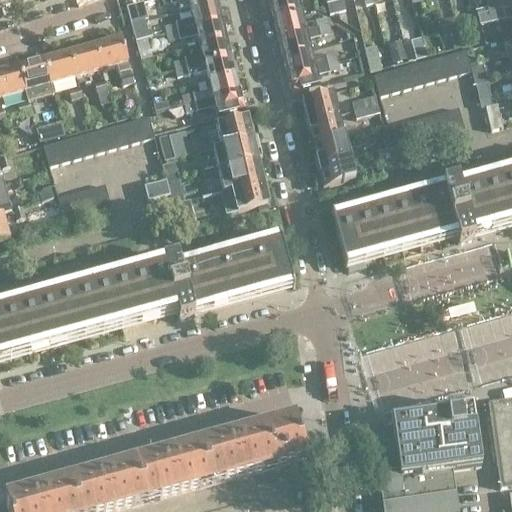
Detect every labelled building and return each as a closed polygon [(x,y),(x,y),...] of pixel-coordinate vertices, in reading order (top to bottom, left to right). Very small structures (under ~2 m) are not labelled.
[(17,0),(0,0),(0,7),(6,6),(6,8),(17,5),(17,3),(18,3),(17,0)] [(216,0),(167,0),(158,2),(160,11),(189,4),(191,12),(218,5),(216,0)] [(289,0),(268,5),(272,21),(300,14),(296,0),(289,0)] [(324,0),(329,17),(337,15),(333,0),(324,0)] [(333,0),(337,15),(345,13),(341,0),(333,0)] [(363,0),(365,9),(373,7),(371,0),(363,0)] [(478,16),(511,8),(511,0),(508,0),(509,1),(486,6),(487,10),(477,12),(478,16)] [(142,5),(126,9),(130,26),(144,23),(147,22),(142,5)] [(164,28),(166,35),(222,22),(218,5),(191,12),(193,20),(164,28)] [(511,17),(511,8),(478,16),(480,25),(511,17)] [(277,39),(305,32),(300,14),(272,21),(277,39)] [(317,29),(328,27),(326,19),(315,22),(317,29)] [(451,20),(438,23),(441,37),(454,34),(451,20)] [(222,22),(166,35),(168,43),(197,36),(199,46),(227,40),(222,22)] [(144,23),(130,26),(135,44),(147,41),(151,39),(150,33),(147,33),(144,23)] [(317,29),(305,32),(277,39),(281,57),(310,50),(307,40),(330,34),(328,27),(317,29)] [(127,66),(128,66),(121,40),(96,47),(102,73),(117,69),(122,89),(132,87),(127,66)] [(173,63),(175,71),(231,57),(227,40),(199,46),(202,56),(173,63)] [(405,61),(401,44),(387,47),(392,65),(405,61)] [(70,54),(76,80),(102,73),(96,47),(70,54)] [(369,74),(381,71),(375,47),(364,50),(369,74)] [(281,57),(286,76),(352,59),(351,54),(336,57),(336,55),(313,61),(310,50),(281,57)] [(44,61),(50,87),(76,80),(70,54),(44,61)] [(454,57),(460,78),(471,75),(469,68),(465,54),(454,57)] [(231,57),(175,71),(177,79),(206,72),(209,82),(236,75),(231,57)] [(460,78),(454,57),(443,60),(448,82),(460,78)] [(286,76),(291,96),(320,89),(317,76),(340,70),(338,65),(353,62),(352,59),(286,76)] [(448,82),(443,60),(431,64),(437,85),(448,82)] [(19,68),(25,94),(50,87),(44,61),(19,68)] [(437,85),(431,64),(420,67),(425,88),(437,85)] [(481,65),(469,68),(471,75),(475,90),(487,87),(481,65)] [(425,88),(420,67),(408,70),(414,91),(425,88)] [(0,73),(0,101),(25,94),(19,68),(0,73)] [(414,91),(408,70),(397,73),(403,94),(414,91)] [(403,94),(397,73),(386,76),(391,97),(403,94)] [(182,99),(184,107),(240,93),(236,75),(209,82),(211,92),(182,99)] [(391,97),(386,76),(374,79),(380,101),(391,97)] [(108,101),(106,94),(107,94),(105,85),(94,88),(99,103),(108,101)] [(69,95),(71,103),(81,100),(79,92),(69,95)] [(240,93),(184,107),(186,115),(215,108),(218,118),(245,112),(240,93)] [(332,95),(301,103),(307,126),(338,118),(332,95)] [(349,106),(351,115),(375,109),(373,100),(349,106)] [(17,109),(20,117),(30,115),(28,106),(17,109)] [(501,130),(496,107),(484,110),(490,133),(501,130)] [(375,109),(351,115),(354,123),(377,117),(375,109)] [(458,112),(446,115),(452,137),(463,133),(458,112)] [(446,115),(434,119),(440,140),(452,137),(446,115)] [(338,118),(307,126),(312,147),(343,139),(338,118)] [(221,149),(252,141),(247,119),(216,126),(221,149)] [(434,119),(423,122),(428,143),(440,140),(434,119)] [(136,124),(142,145),(154,142),(148,121),(136,124)] [(423,122),(411,125),(417,146),(428,143),(423,122)] [(142,145),(136,124),(124,127),(130,148),(142,145)] [(411,125),(399,128),(405,150),(417,146),(411,125)] [(36,133),(40,146),(65,139),(61,126),(36,133)] [(130,148),(124,127),(113,130),(119,152),(130,148)] [(393,150),(393,153),(405,150),(399,128),(388,132),(390,141),(393,150)] [(119,152),(113,130),(101,134),(107,155),(119,152)] [(107,155),(101,134),(89,137),(95,158),(107,155)] [(95,158),(89,137),(78,140),(83,161),(95,158)] [(163,165),(175,162),(169,139),(157,142),(163,165)] [(343,139),(312,147),(317,168),(348,161),(343,139)] [(83,161),(78,140),(66,143),(72,165),(83,161)] [(226,170),(257,163),(252,141),(221,149),(226,170)] [(378,144),(380,154),(393,150),(390,141),(378,144)] [(72,165),(66,143),(54,147),(60,168),(72,165)] [(60,168),(54,147),(42,150),(48,171),(60,168)] [(394,160),(393,153),(393,150),(380,154),(377,155),(379,164),(394,160)] [(6,159),(0,160),(0,169),(1,172),(9,170),(6,159)] [(348,161),(317,168),(323,190),(353,183),(348,161)] [(232,192),(263,184),(257,163),(226,170),(216,173),(222,195),(232,192)] [(161,168),(165,184),(166,186),(177,183),(172,165),(161,168)] [(511,180),(461,194),(457,182),(442,187),(444,193),(333,224),(332,218),(330,218),(345,271),(346,271),(345,265),(455,235),(458,246),(474,242),(472,237),(511,225),(511,180)] [(177,183),(166,186),(169,199),(171,207),(183,204),(177,183)] [(169,199),(166,186),(165,184),(143,190),(147,205),(169,199)] [(263,184),(232,192),(237,214),(268,207),(263,184)] [(104,189),(92,192),(98,213),(110,210),(104,189)] [(80,195),(86,217),(98,213),(92,192),(80,195)] [(69,199),(74,217),(75,220),(86,217),(80,195),(69,199)] [(69,199),(57,202),(63,223),(75,220),(74,217),(69,199)] [(178,229),(195,224),(189,203),(172,207),(178,229)] [(23,221),(22,217),(21,211),(12,213),(15,223),(23,221)] [(293,291),(279,238),(277,239),(279,245),(180,272),(177,260),(162,264),(164,271),(0,315),(0,359),(175,312),(178,324),(194,319),(192,313),(291,286),(292,291),(293,291)] [(511,402),(487,406),(493,444),(508,442),(509,450),(510,459),(511,467),(511,470),(511,498),(509,499),(510,507),(511,507),(511,402)] [(453,487),(452,480),(451,474),(480,469),(472,408),(471,408),(471,414),(461,415),(460,408),(446,410),(446,412),(390,420),(392,431),(399,481),(430,477),(432,491),(453,487)] [(211,487),(305,461),(301,445),(304,444),(301,434),(298,435),(294,420),(199,446),(211,487)] [(372,433),(383,511),(456,511),(453,487),(432,491),(430,477),(399,481),(392,431),(372,433)] [(508,442),(493,444),(494,452),(509,450),(508,442)] [(134,464),(146,505),(211,487),(199,446),(134,464)] [(509,450),(494,452),(495,461),(510,459),(509,450)] [(510,459),(495,461),(496,469),(511,467),(510,459)] [(69,482),(77,511),(121,511),(146,505),(134,464),(69,482)] [(511,470),(511,467),(496,469),(499,491),(511,489),(511,470)] [(4,500),(6,511),(77,511),(69,482),(4,500)]
